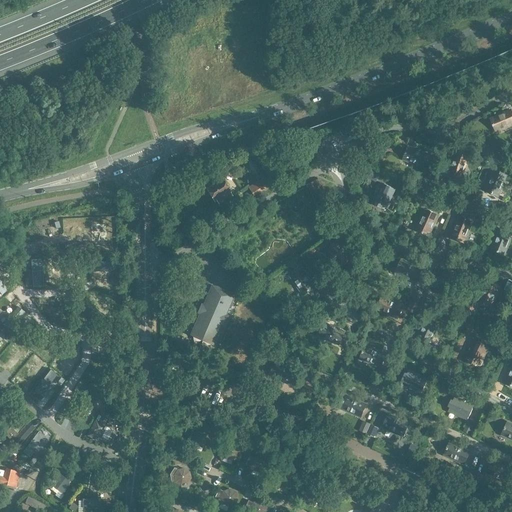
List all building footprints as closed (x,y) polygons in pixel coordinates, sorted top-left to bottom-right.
[(511,112),(511,111),(490,119),(496,132),(511,125),(511,112)] [(358,117),(351,122),(358,133),(366,128),(358,117)] [(424,168),(429,155),(408,147),(403,160),(424,168)] [(461,179),(469,158),(456,153),(448,174),(461,179)] [(252,164),(261,179),(247,188),(253,197),(268,188),(265,183),(277,176),(264,156),(252,164)] [(227,170),(222,163),(214,168),(219,176),(227,170)] [(379,174),(370,170),(366,178),(376,182),(379,174)] [(498,197),(507,176),(494,170),(485,191),(498,197)] [(431,175),(424,172),(420,182),(427,185),(431,175)] [(434,182),(443,185),(446,175),(438,172),(434,182)] [(338,214),(319,178),(306,186),(326,222),(338,214)] [(232,197),(229,193),(230,192),(222,179),(206,189),(214,202),(216,201),(219,205),(232,197)] [(386,208),(394,189),(380,183),(372,202),(375,204),(374,205),(382,209),(382,207),(386,208)] [(483,192),(476,189),(472,197),(480,201),(483,192)] [(307,195),(277,210),(280,215),(290,210),(304,239),(324,229),(307,195)] [(442,211),(450,214),(453,204),(446,201),(442,211)] [(455,205),(452,212),(459,215),(462,208),(455,205)] [(428,236),(438,216),(425,210),(416,231),(428,236)] [(464,243),(472,222),(459,217),(451,238),(464,243)] [(492,225),(499,228),(502,220),(495,217),(492,225)] [(268,241),(276,244),(281,230),(273,227),(268,241)] [(504,256),(511,235),(511,234),(499,229),(491,250),(504,256)] [(340,268),(351,260),(338,241),(327,249),(340,268)] [(318,254),(313,248),(305,254),(310,261),(318,254)] [(305,255),(297,259),(303,268),(310,264),(305,255)] [(41,259),(31,260),(33,287),(44,286),(41,259)] [(416,283),(422,269),(401,260),(395,273),(416,283)] [(92,263),(93,271),(121,270),(120,261),(92,263)] [(303,296),(315,288),(302,269),(290,277),(303,296)] [(449,297),(458,276),(446,270),(436,291),(449,297)] [(9,290),(0,279),(0,292),(2,295),(9,290)] [(491,308),(500,287),(487,281),(478,302),(491,308)] [(214,344),(235,295),(211,285),(190,334),(214,344)] [(412,301),(419,304),(424,294),(416,291),(412,301)] [(433,295),(425,291),(421,301),(428,305),(433,295)] [(397,319),(403,306),(382,297),(376,309),(397,319)] [(411,301),(407,311),(414,314),(419,305),(411,301)] [(427,305),(420,302),(417,310),(424,313),(427,305)] [(19,307),(4,323),(11,329),(26,313),(19,307)] [(429,345),(439,324),(426,319),(417,339),(429,345)] [(339,345),(345,332),(324,323),(318,336),(339,345)] [(476,327),(469,323),(465,332),(465,333),(471,337),(476,327)] [(27,345),(44,358),(48,352),(31,340),(27,345)] [(479,366),(488,347),(474,341),(465,360),(469,361),(468,363),(475,367),(476,365),(479,366)] [(91,353),(99,353),(99,342),(91,342),(91,353)] [(0,366),(3,369),(19,350),(13,345),(0,359),(0,366)] [(346,349),(339,346),(335,356),(342,359),(346,349)] [(380,368),(386,356),(365,346),(359,359),(380,368)] [(38,366),(32,360),(16,379),(23,384),(38,366)] [(289,385),(295,372),(274,363),(268,375),(289,385)] [(50,385),(57,375),(51,370),(43,380),(35,390),(42,396),(50,385)] [(387,374),(380,371),(377,379),(384,382),(387,374)] [(402,385),(421,393),(427,380),(408,371),(402,385)] [(258,385),(262,375),(255,372),(251,382),(258,385)] [(424,408),(428,399),(421,395),(417,405),(424,408)] [(361,418),(366,405),(346,396),(340,408),(361,418)] [(467,420),(474,406),(454,397),(448,411),(467,420)] [(89,417),(93,407),(88,405),(84,415),(89,417)] [(67,416),(71,410),(66,407),(62,413),(67,416)] [(403,437),(409,424),(388,415),(382,427),(403,437)] [(106,426),(96,421),(88,436),(99,441),(106,426)] [(366,434),(371,425),(363,421),(359,431),(359,432),(365,435),(365,434),(366,434)] [(467,422),(463,431),(471,435),(475,425),(467,422)] [(511,440),(511,424),(507,422),(501,435),(511,440)] [(378,428),(371,425),(367,434),(374,438),(378,428)] [(192,431),(189,439),(193,449),(197,445),(203,448),(209,445),(212,439),(209,433),(203,431),(197,433),(192,431)] [(23,452),(30,457),(38,447),(38,448),(46,438),(39,432),(31,442),(23,452)] [(464,465),(470,452),(449,442),(444,455),(464,465)] [(221,443),(217,451),(221,462),(225,458),(231,460),(238,458),(240,452),(238,446),(232,443),(226,446),(221,443)] [(417,447),(412,444),(409,451),(415,453),(417,447)] [(249,456),(246,464),(250,474),(254,470),(260,473),(266,470),(269,464),(266,458),(260,456),(254,458),(249,456)] [(507,484),(511,473),(511,470),(492,462),(486,475),(507,484)] [(74,474),(78,479),(89,471),(85,466),(74,474)] [(174,468),(170,475),(172,485),(180,490),(181,486),(187,484),(191,479),(190,472),(184,469),(178,470),(174,468)] [(471,480),(474,472),(467,468),(463,477),(471,480)] [(14,487),(17,473),(4,470),(0,484),(14,487)] [(276,473),(273,481),(277,491),(281,487),(287,489),(293,487),(296,481),(293,475),(287,472),(281,475),(276,473)] [(479,483),(482,475),(475,472),(471,480),(479,483)] [(60,492),(68,482),(58,475),(50,486),(60,492)] [(305,484),(301,492),(304,503),(309,499),(315,502),(321,500),(324,494),(322,488),(316,485),(310,487),(305,484)] [(224,492),(219,489),(215,497),(218,507),(223,504),(229,507),(235,505),(238,499),(236,492),(230,490),(224,492)] [(28,497),(25,504),(37,509),(35,511),(38,511),(40,510),(43,511),(47,506),(28,497)] [(106,501),(98,501),(98,499),(98,498),(90,498),(90,499),(90,501),(83,501),(83,508),(83,511),(104,511),(104,509),(105,509),(106,501)] [(244,508),(245,511),(266,511),(267,511),(265,504),(259,501),(253,503),(248,501),(244,508)] [(73,503),(69,508),(73,511),(74,511),(78,507),(73,503)]
